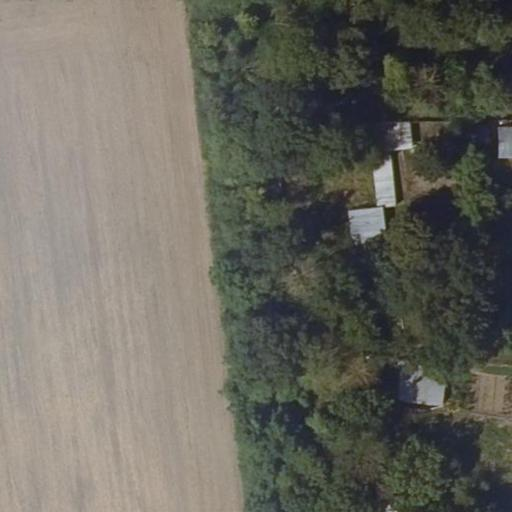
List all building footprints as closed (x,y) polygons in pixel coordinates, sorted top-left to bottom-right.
[(379,99),(397,97),(394,71),(376,73),(379,99)] [(393,150),(413,150),(413,122),(374,122),(374,206),(393,206),(393,150)] [(511,157),(511,125),(499,126),(498,157),(511,157)] [(362,238),(363,255),(388,252),(384,207),(348,211),(351,239),(362,238)] [(445,406),(447,368),(398,365),(395,403),(445,406)]
